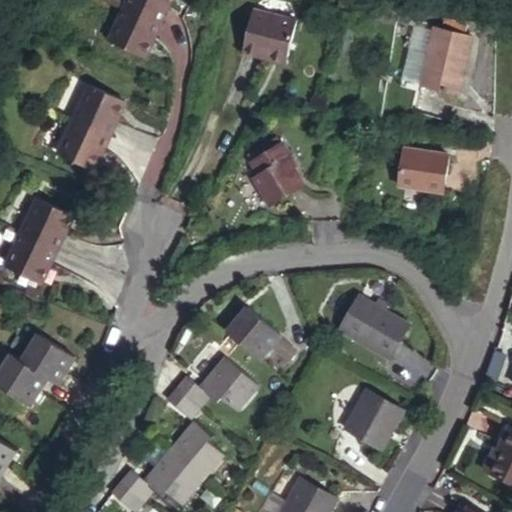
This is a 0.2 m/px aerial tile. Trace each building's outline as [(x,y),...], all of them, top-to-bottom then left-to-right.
[(170,0),(129,0),(121,17),(158,35),(175,2),(170,0)] [(158,35),(121,17),(103,51),(140,69),(158,35)] [(233,59),(259,67),(261,59),(278,65),(289,29),(245,17),(233,59)] [(461,37),(422,32),(414,91),(454,95),(461,37)] [(261,59),(259,67),(276,72),(278,65),(261,59)] [(70,131),(70,132),(107,148),(122,113),(85,97),(70,131)] [(107,148),(70,132),(55,166),(92,182),(107,148)] [(278,164),(270,151),(238,170),(246,182),(240,185),(259,214),(293,192),(276,166),(278,164)] [(455,166),(409,158),(403,195),(448,203),(455,166)] [(31,202),(15,238),(52,255),(69,219),(31,202)] [(52,255),(15,238),(0,273),(37,289),(52,255)] [(404,327),(351,299),(333,334),(384,363),(404,327)] [(280,334),(246,306),(224,332),(257,360),(280,334)] [(33,337),(16,363),(44,382),(55,389),(72,361),(33,337)] [(44,382),(16,363),(6,357),(0,366),(0,393),(26,410),(44,382)] [(226,359),(201,388),(210,396),(216,402),(221,398),(237,412),(259,386),(226,359)] [(187,376),(177,388),(200,407),(210,396),(201,388),(187,376)] [(200,407),(177,388),(168,398),(191,419),(200,407)] [(397,412),(361,394),(340,432),(376,451),(397,412)] [(196,422),(169,452),(203,480),(224,455),(207,442),(212,436),(196,422)] [(511,428),(510,428),(499,450),(488,472),(511,483),(511,428)] [(0,447),(0,473),(11,455),(0,447)] [(488,472),(499,450),(495,448),(484,470),(488,472)] [(148,477),(186,500),(203,480),(169,452),(148,477)] [(182,505),(186,500),(148,477),(145,482),(131,470),(121,482),(144,502),(155,490),(161,496),(165,492),(182,505)] [(296,481),(279,511),(325,511),(332,501),(296,481)] [(135,511),(144,502),(121,482),(111,493),(133,511),(135,511)]
